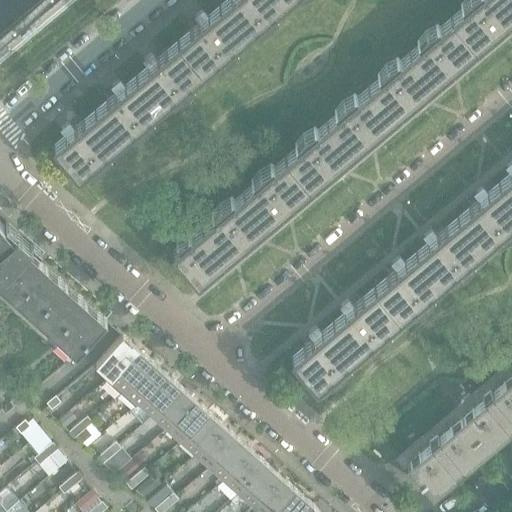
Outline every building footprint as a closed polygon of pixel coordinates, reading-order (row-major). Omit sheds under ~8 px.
[(244,36),(275,10),(286,1),(285,0),(225,0),(219,6),(244,36)] [(507,25),(505,23),(511,16),(511,6),(506,0),(471,0),(450,18),(476,47),(498,29),(500,30),(507,25)] [(203,71),(244,36),(219,6),(207,16),(205,14),(198,20),(199,22),(178,40),(203,71)] [(454,66),(476,47),(450,18),(409,52),(434,83),(447,72),(448,74),(455,68),(454,66)] [(161,106),(191,80),(203,71),(178,40),(155,59),(154,58),(147,64),(148,65),(136,76),(161,106)] [(423,95),(422,93),(434,83),(409,52),(367,87),(393,117),(415,99),(416,100),(423,95)] [(120,140),(152,114),(161,106),(136,76),(123,86),(122,84),(118,87),(115,90),(116,92),(94,110),(120,140)] [(371,135),(393,117),(367,87),(326,122),(351,152),(364,141),(366,143),(373,137),(371,135)] [(78,176),(109,150),(120,140),(94,110),(73,129),(71,127),(64,133),(65,135),(52,146),(78,176)] [(341,164),(339,162),(351,152),(326,122),(285,157),(310,187),(332,168),(334,170),(341,164)] [(288,205),(310,187),(285,157),(243,191),(268,222),(281,211),(282,213),(289,207),(288,205)] [(511,168),(509,170),(511,172),(498,183),(511,199),(511,168)] [(511,222),(511,199),(498,183),(486,193),(485,191),(477,197),(479,199),(457,217),(482,248),(511,222)] [(257,234),(256,232),(268,222),(243,191),(201,227),(226,257),(249,238),(250,240),(257,234)] [(482,248),(457,217),(435,236),(434,234),(427,240),(428,242),(416,252),(441,282),(482,248)] [(0,220),(0,267),(4,271),(27,248),(28,247),(26,244),(24,241),(21,239),(18,237),(14,235),(13,236),(13,235),(12,235),(0,220)] [(226,257),(201,227),(172,252),(197,282),(198,281),(200,283),(207,277),(205,275),(226,257)] [(4,271),(0,275),(0,285),(15,299),(45,264),(37,257),(27,248),(4,271)] [(400,317),(441,282),(416,252),(403,262),(402,261),(395,267),(396,268),(374,287),(400,317)] [(45,264),(15,299),(36,317),(64,282),(45,264)] [(64,282),(36,317),(56,335),(86,301),(64,282)] [(400,317),(374,287),(352,306),(350,304),(343,310),(345,312),(333,322),(358,352),(400,317)] [(86,301),(56,335),(76,353),(106,319),(86,301)] [(358,352),(333,322),(320,332),(319,331),(315,333),(311,337),(313,338),(291,357),(295,362),(290,366),(311,391),(358,352)] [(122,332),(95,362),(110,376),(137,346),(122,332)] [(110,376),(102,383),(116,396),(117,397),(124,389),(151,359),(137,346),(110,376)] [(124,389),(117,397),(130,409),(138,402),(165,371),(151,359),(124,389)] [(511,423),(511,367),(509,363),(456,407),(486,445),(511,423)] [(130,409),(142,423),(152,415),(180,384),(165,371),(138,402),(130,409)] [(180,384),(152,415),(167,428),(194,397),(180,384)] [(51,408),(60,400),(55,394),(46,402),(51,408)] [(194,397),(167,428),(181,440),(208,410),(194,397)] [(486,445),(456,407),(396,458),(404,466),(408,463),(432,491),(486,445)] [(65,426),(76,417),(70,410),(59,420),(65,426)] [(208,410),(181,440),(195,453),(223,423),(208,410)] [(71,433),(89,418),(87,415),(68,430),(71,433)] [(41,432),(33,422),(30,425),(30,424),(24,418),(15,426),(20,432),(21,432),(29,441),(32,439),(40,433),(41,432)] [(91,434),(85,427),(92,421),(89,418),(71,433),(73,436),(74,436),(82,442),(91,434)] [(223,423),(195,453),(209,466),(237,435),(223,423)] [(49,444),(40,433),(32,439),(41,450),(49,444)] [(237,435),(209,466),(223,479),(251,448),(237,435)] [(100,459),(118,443),(115,440),(97,456),(100,459)] [(36,460),(55,444),(52,441),(49,444),(41,450),(33,456),(36,460)] [(102,462),(121,447),(118,443),(100,459),(102,462)] [(39,463),(57,447),(55,444),(36,460),(39,463)] [(251,448),(223,479),(238,492),(265,461),(251,448)] [(125,463),(116,453),(106,461),(115,471),(125,463)] [(123,479),(138,467),(132,459),(117,471),(123,479)] [(265,461),(238,492),(252,505),(280,474),(265,461)] [(131,488),(149,472),(144,466),(125,481),(131,488)] [(61,489),(79,474),(77,470),(58,486),(61,489)] [(63,492),(82,477),(79,474),(61,489),(63,492)] [(144,496),(160,483),(153,474),(136,488),(144,496)] [(280,474),(252,505),(259,511),(271,511),(294,487),(280,474)] [(0,489),(0,511),(3,511),(7,510),(19,499),(6,484),(0,489)] [(166,484),(146,501),(154,507),(157,510),(175,495),(173,491),(166,484)] [(294,487),(271,511),(301,511),(312,503),(294,487)] [(82,510),(98,497),(92,489),(76,502),(82,510)] [(175,495),(157,510),(158,511),(160,511),(178,498),(175,495)] [(7,510),(3,511),(29,511),(19,499),(7,510)] [(92,511),(104,503),(101,500),(86,511),(92,511)] [(99,511),(107,506),(104,503),(92,511),(99,511)] [(320,511),(312,503),(301,511),(320,511)]
